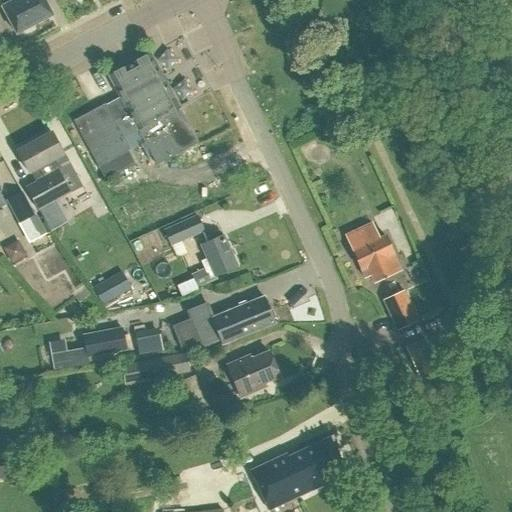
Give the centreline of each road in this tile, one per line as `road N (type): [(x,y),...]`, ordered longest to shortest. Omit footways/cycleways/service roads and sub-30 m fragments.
road 1 (residential): [(391,511),(349,409),(330,281),(204,0)]
road 2 (tertiary): [(0,94),(163,8)]
road 3 (tertiary): [(511,160),(444,0)]
